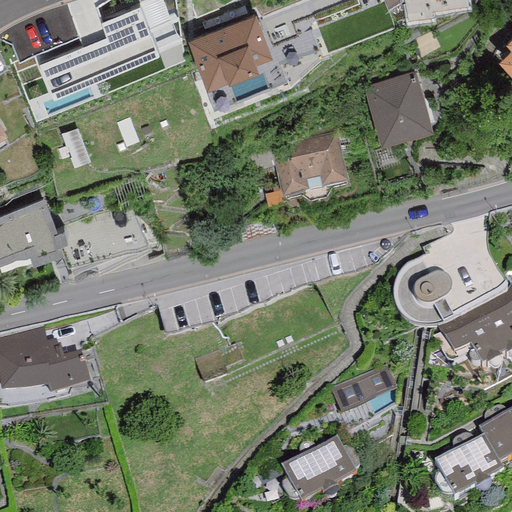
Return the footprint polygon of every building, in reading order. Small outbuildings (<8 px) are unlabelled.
[(405,0),(408,14),(433,9),(432,4),(449,0),(405,0)] [(256,7),(189,33),(206,77),(257,57),(255,52),(271,46),(256,7)] [(511,24),(506,31),(511,36),(511,39),(500,51),(511,63),(511,24)] [(416,67),(362,86),(380,137),(433,118),(416,67)] [(337,130),(272,147),(283,190),(348,173),(337,130)] [(43,191),(0,208),(0,260),(31,248),(33,251),(63,239),(60,232),(66,229),(64,221),(56,224),(43,191)] [(442,312),(438,299),(453,294),(442,256),(394,271),(409,322),(442,312)] [(511,284),(511,283),(438,325),(430,328),(446,361),(447,363),(450,363),(454,361),(470,354),(469,355),(469,357),(469,359),(470,361),(472,363),(473,364),(475,364),(478,364),(479,363),(481,366),(485,363),(486,366),(489,365),(490,366),(491,368),(493,368),(495,368),(497,368),(499,366),(500,365),(500,363),(500,361),(499,359),(502,357),(501,355),(505,353),(506,356),(508,355),(509,356),(511,357),(511,324),(510,322),(511,321),(511,284)] [(45,332),(0,340),(0,387),(1,394),(47,387),(49,396),(90,386),(83,358),(79,359),(77,353),(63,357),(56,340),(46,342),(45,332)] [(387,365),(331,389),(341,414),(397,390),(387,365)] [(511,408),(478,427),(483,436),(499,464),(511,457),(511,408)] [(499,464),(483,436),(435,462),(454,498),(474,487),(476,489),(490,481),(488,479),(503,471),(499,464)] [(336,438),(281,467),(301,503),(356,474),(336,438)]
